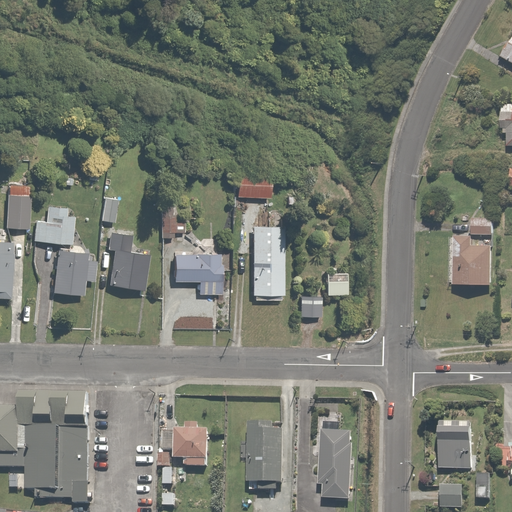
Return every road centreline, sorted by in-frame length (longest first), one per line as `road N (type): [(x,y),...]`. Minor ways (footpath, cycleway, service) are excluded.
road 1 (residential): [(0,360),(400,369)]
road 2 (residential): [(400,369),(408,154),(478,0)]
road 3 (residential): [(397,511),(400,369)]
